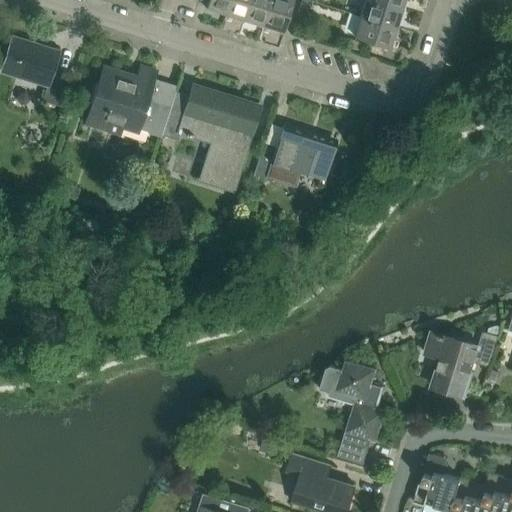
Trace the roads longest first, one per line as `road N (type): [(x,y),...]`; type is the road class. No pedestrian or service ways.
road 1 (residential): [(157,34),(383,99),(419,87),(453,0)]
road 2 (residential): [(394,511),(419,430),(511,437)]
